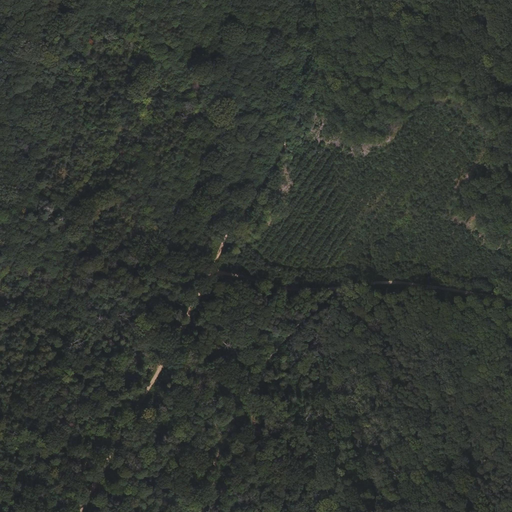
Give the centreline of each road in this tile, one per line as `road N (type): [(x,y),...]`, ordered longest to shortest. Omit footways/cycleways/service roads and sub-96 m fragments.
road 1 (track): [(511,300),(421,283),(307,290),(212,276)]
road 2 (track): [(212,276),(78,511)]
